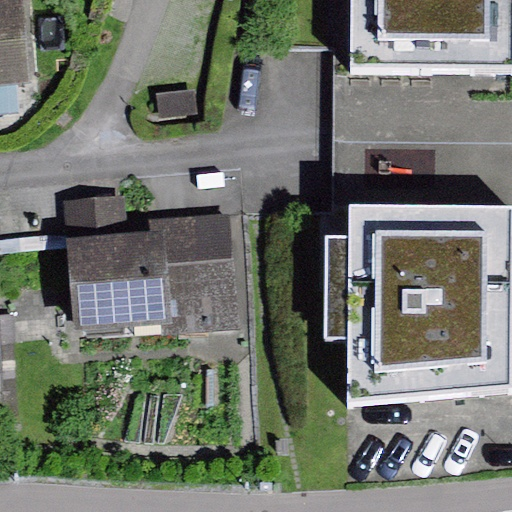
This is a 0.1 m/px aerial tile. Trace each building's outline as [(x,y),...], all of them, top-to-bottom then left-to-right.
[(511,0),(352,0),(353,82),(511,83),(511,0)] [(25,4),(0,5),(0,95),(30,94),(25,4)] [(196,93),(158,96),(161,120),(198,117),(196,93)] [(120,208),(59,211),(65,337),(231,329),(226,224),(147,228),(148,246),(122,248),(120,208)] [(511,220),(351,219),(351,252),(327,250),(327,352),(350,352),(350,416),(511,402),(511,220)]
